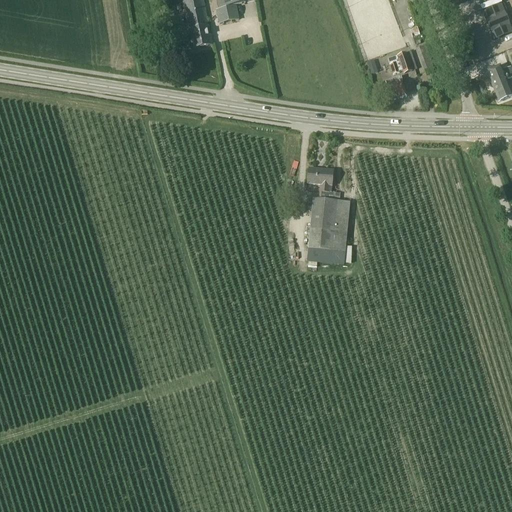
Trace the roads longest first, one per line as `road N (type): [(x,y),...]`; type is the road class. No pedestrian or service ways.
road 1 (secondary): [(476,128),(318,119),(0,69)]
road 2 (unclassified): [(476,128),(429,0)]
